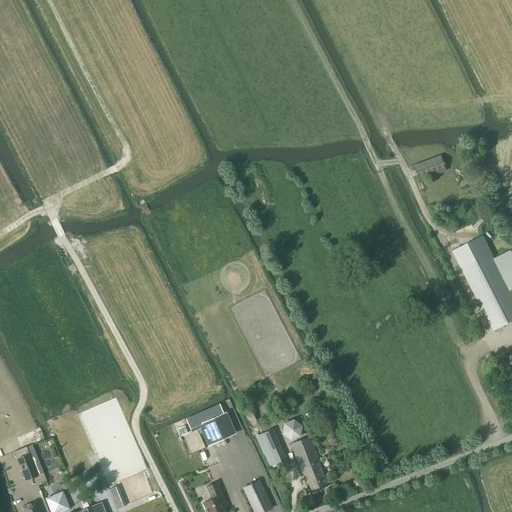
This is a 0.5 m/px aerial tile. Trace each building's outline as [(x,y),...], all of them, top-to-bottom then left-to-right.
[(419,181),(446,171),(440,155),(413,165),(419,181)] [(511,320),(511,292),(494,258),(483,236),(452,251),(493,331),(511,320)] [(511,380),(511,354),(502,360),(511,380)] [(219,404),(185,419),(190,430),(198,426),(201,425),(210,443),(234,433),(225,414),(224,415),(219,404)] [(299,437),(302,426),(293,420),(283,423),(281,434),(290,441),(299,437)] [(188,434),(184,426),(177,429),(181,437),(188,434)] [(277,469),(289,464),(273,429),(256,436),(263,454),(264,453),(270,467),(276,465),(277,469)] [(318,462),(319,462),(309,436),(291,444),(301,469),(309,490),(326,483),(318,462)] [(26,447),(13,452),(25,481),(37,476),(26,447)] [(253,511),(262,511),(272,508),(259,480),(243,488),(253,511)] [(222,495),(220,490),(217,482),(205,486),(210,500),(203,503),(206,511),(224,511),(219,497),(222,495)] [(22,507),(24,511),(38,511),(35,502),(22,507)] [(104,511),(101,502),(81,510),(81,511),(104,511)]
